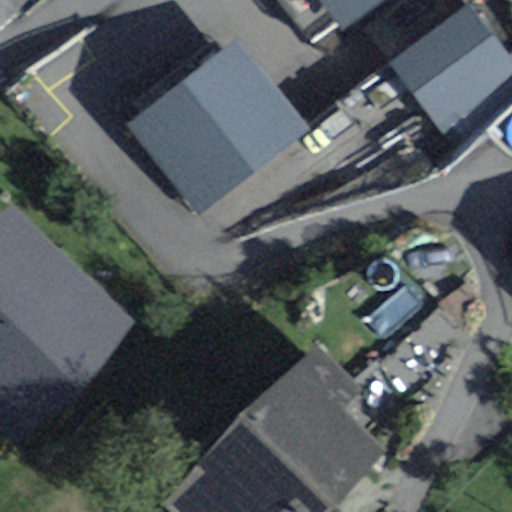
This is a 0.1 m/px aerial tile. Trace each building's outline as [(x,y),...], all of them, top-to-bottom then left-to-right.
[(364,0),(334,0),(346,14),(364,0)] [(511,73),(511,64),(470,8),(398,60),(444,122),(511,73)] [(313,127),(241,40),(130,130),(201,217),(313,127)] [(123,322),(15,214),(0,229),(0,408),(18,426),(40,404),(57,421),(120,358),(104,341),(123,322)] [(355,388),(318,352),(177,500),(189,511),(306,511),(373,443),(336,408),(355,388)]
